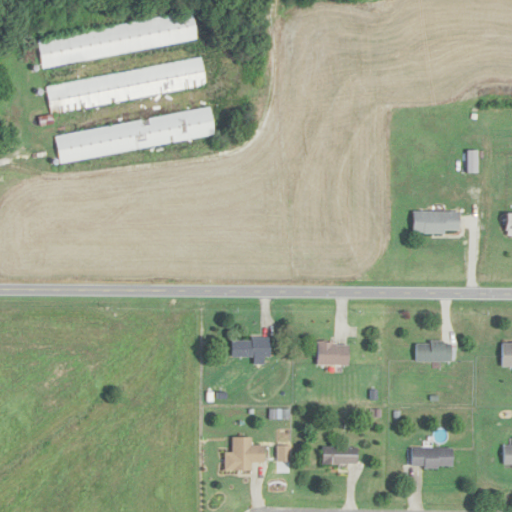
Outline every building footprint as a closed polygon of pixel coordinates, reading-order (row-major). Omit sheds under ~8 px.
[(39,40),(45,69),(200,42),(195,13),(39,40)] [(209,89),(205,60),(49,85),(53,114),(209,89)] [(218,137),(213,109),(57,136),(62,164),(218,137)] [(469,173),(481,173),(481,151),(469,151),(469,173)] [(416,234),(458,234),(458,213),(416,213),(416,234)] [(511,215),(502,215),(502,237),(511,236),(511,215)] [(274,359),(274,339),(233,339),(233,359),(257,359),(257,365),(268,365),(268,359),(274,359)] [(449,362),(449,342),(414,342),(414,362),(449,362)] [(511,368),(511,343),(499,344),(499,368),(511,368)] [(352,366),(352,344),(319,344),(319,366),(352,366)] [(230,472),(249,472),(249,464),(263,464),(263,446),(250,446),(250,438),(230,438),(230,472)] [(511,466),(511,445),(501,446),(501,466),(511,466)] [(320,466),(355,466),(355,448),(320,448),(320,466)] [(452,469),(452,449),(408,449),(408,469),(452,469)]
